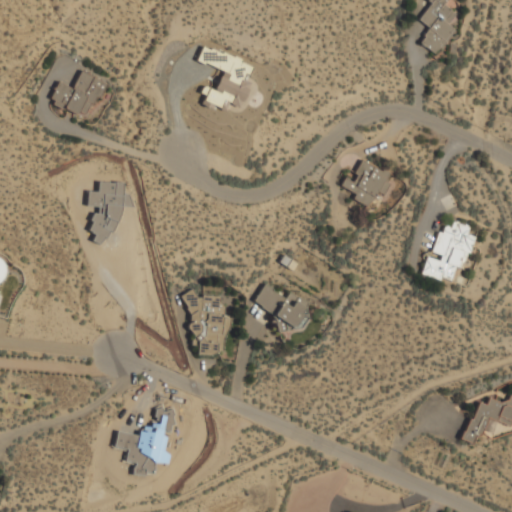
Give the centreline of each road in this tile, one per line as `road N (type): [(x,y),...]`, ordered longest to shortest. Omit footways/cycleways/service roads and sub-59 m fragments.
road 1 (residential): [(474,511),(119,356)]
road 2 (residential): [(511,157),(395,108),(355,111),(270,180),(235,194),(181,159)]
